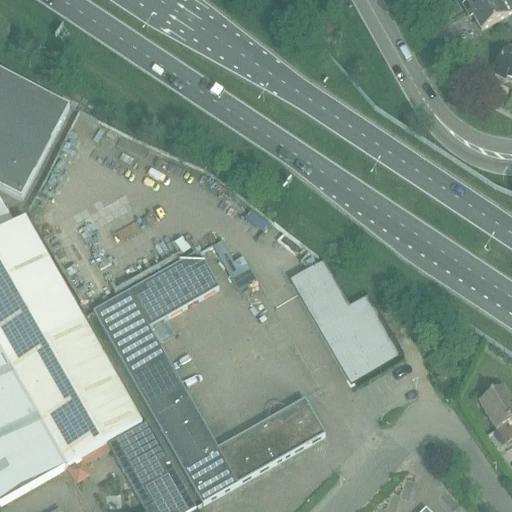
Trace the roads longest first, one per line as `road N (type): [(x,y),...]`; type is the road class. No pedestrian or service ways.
road 1 (primary): [(61,0),(511,298)]
road 2 (primary): [(511,233),(159,0)]
road 3 (unclassified): [(327,511),(401,433),(437,420)]
road 4 (tertiary): [(414,86),(461,140),(511,153)]
